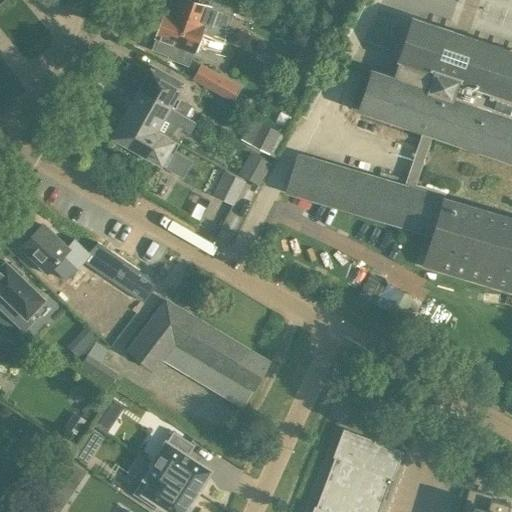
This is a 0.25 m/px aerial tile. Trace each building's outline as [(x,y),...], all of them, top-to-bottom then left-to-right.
[(189,0),(175,0),(171,12),(222,32),(228,15),(221,12),(225,3),(217,0),(210,0),(209,2),(202,0),(198,0),(197,3),(189,0)] [(306,119),(329,70),(365,0),(354,0),(321,66),(298,115),(306,119)] [(222,32),(171,12),(169,11),(158,38),(161,39),(156,51),(172,57),(171,59),(189,66),(195,52),(197,53),(198,49),(206,51),(208,46),(215,49),(222,32)] [(511,47),(462,30),(449,26),(447,31),(411,20),(391,79),(371,72),(367,84),(358,109),(423,130),(416,150),(403,187),(297,156),(286,191),(432,234),(427,253),(441,257),(437,269),(511,291),(511,47)] [(321,52),(309,46),(299,66),(312,72),(321,52)] [(199,65),(192,79),(238,104),(252,79),(240,72),(236,79),(222,71),(219,77),(199,65)] [(146,80),(140,91),(185,117),(190,107),(175,98),(183,84),(154,67),(151,71),(148,71),(144,77),(146,80)] [(140,91),(133,102),(130,102),(126,108),(128,111),(127,114),(156,131),(170,139),(177,126),(189,133),(195,123),(185,117),(140,91)] [(113,131),(115,134),(113,137),(182,177),(191,160),(174,150),(178,143),(170,139),(156,131),(127,114),(121,124),(117,125),(113,131)] [(259,122),(248,143),(269,154),(280,132),(259,122)] [(258,156),(246,178),(259,186),(271,164),(258,156)] [(217,172),(222,174),(212,195),(218,197),(233,204),(242,185),(240,179),(224,171),(225,169),(219,166),(217,172)] [(86,267),(84,269),(42,225),(21,245),(34,259),(31,262),(44,275),(57,262),(73,279),(77,275),(87,284),(81,290),(90,299),(109,279),(100,270),(95,276),(86,267)] [(0,262),(0,308),(23,330),(32,321),(27,315),(43,299),(20,277),(22,274),(11,263),(8,266),(5,263),(3,265),(0,262)] [(165,302),(128,352),(152,370),(159,359),(241,409),(268,364),(165,302)] [(77,339),(69,347),(79,356),(86,348),(77,339)] [(94,342),(87,354),(80,365),(111,385),(118,373),(100,362),(107,349),(94,342)] [(100,415),(94,423),(107,432),(112,424),(100,415)] [(376,511),(390,480),(391,480),(402,452),(389,447),(388,448),(356,435),(356,434),(343,428),(331,457),(333,457),(314,504),(313,504),(309,511),(376,511)] [(173,431),(152,463),(195,491),(195,490),(209,470),(187,456),(194,445),(173,431)] [(82,445),(76,455),(86,462),(93,452),(82,445)] [(86,472),(72,463),(59,481),(74,491),(86,472)] [(195,491),(152,463),(132,494),(153,508),(157,502),(171,511),(180,511),(187,504),(191,506),(199,493),(195,490),(195,491)] [(51,479),(30,465),(16,486),(36,500),(51,479)] [(507,511),(510,505),(491,499),(492,495),(469,488),(468,488),(463,504),(460,511),(507,511)]
